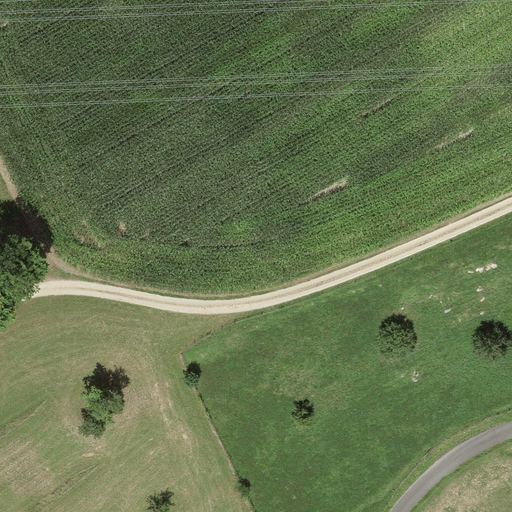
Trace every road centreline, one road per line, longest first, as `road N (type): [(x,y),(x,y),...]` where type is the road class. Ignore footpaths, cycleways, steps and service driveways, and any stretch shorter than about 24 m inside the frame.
road 1 (track): [(511,207),(281,300),(192,309),(37,288),(0,305)]
road 2 (unclassified): [(396,511),(465,446),(511,428)]
